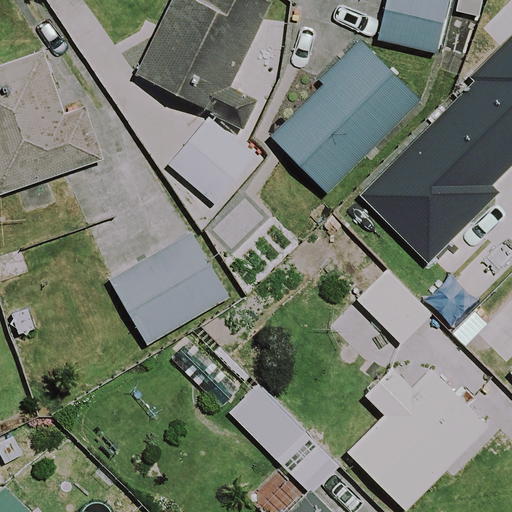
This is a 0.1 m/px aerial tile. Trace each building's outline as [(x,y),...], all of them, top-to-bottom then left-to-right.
[(171,0),(135,85),(239,129),(253,97),(233,89),(268,4),(259,0),(198,0),(195,10),(171,0)] [(446,0),(384,0),(373,42),(432,57),(446,0)] [(417,100),(361,46),(269,142),(326,196),(417,100)] [(70,113),(50,54),(0,71),(0,195),(99,162),(81,109),(70,113)] [(511,124),(511,83),(504,76),(481,99),(509,128),(511,124)] [(252,160),(206,120),(166,167),(212,206),(252,160)] [(511,178),(508,174),(474,209),(511,247),(511,178)] [(108,220),(99,197),(0,234),(0,286),(28,276),(19,254),(108,220)] [(224,299),(188,237),(108,284),(144,346),(224,299)] [(428,317),(385,273),(355,302),(398,346),(428,317)] [(485,431),(413,356),(369,399),(384,416),(345,453),(401,511),(485,431)] [(302,435),(253,392),(228,421),(277,463),(302,435)] [(25,511),(3,490),(0,492),(0,511),(25,511)] [(322,511),(303,493),(284,511),(322,511)]
